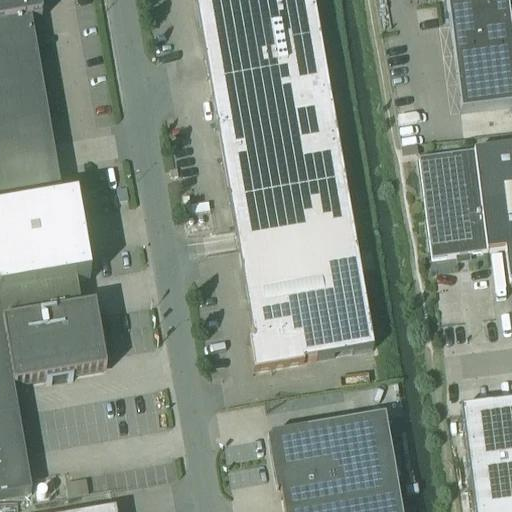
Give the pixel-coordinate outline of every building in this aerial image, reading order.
[(58,189),(30,23),(40,21),(36,0),(0,0),(0,502),(30,497),(29,491),(23,457),(20,436),(16,417),(12,392),(27,389),(45,386),(45,388),(50,387),(49,381),(65,378),(66,384),(72,383),(71,381),(92,378),(105,376),(101,357),(95,321),(93,311),(86,313),(79,314),(75,286),(89,284),(85,260),(79,228),(75,205),(61,207),(58,189)] [(192,0),(192,2),(193,2),(204,65),(239,270),(354,250),(319,45),(311,0),(192,0)] [(511,108),(511,51),(505,0),(445,0),(460,116),(511,108)] [(508,286),(511,285),(511,149),(473,154),(486,255),(504,252),(508,286)] [(431,262),(486,255),(473,154),(418,161),(431,262)] [(354,250),(239,270),(250,333),(249,333),(252,346),(247,346),(253,377),(302,369),(302,366),(315,364),(315,363),(372,353),(354,250)] [(511,511),(511,406),(459,413),(469,486),(471,511),(511,511)] [(269,440),(281,511),(326,511),(397,500),(383,420),(269,440)] [(399,511),(397,500),(326,511),(399,511)]
